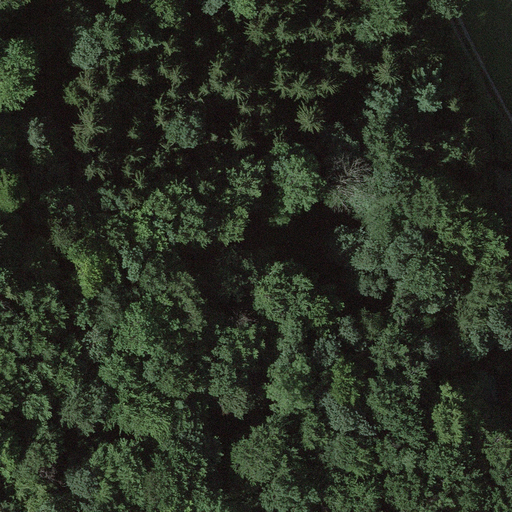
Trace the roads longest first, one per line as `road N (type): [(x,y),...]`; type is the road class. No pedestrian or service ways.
road 1 (track): [(129,511),(100,343),(36,212),(0,159)]
road 2 (track): [(447,0),(511,129)]
